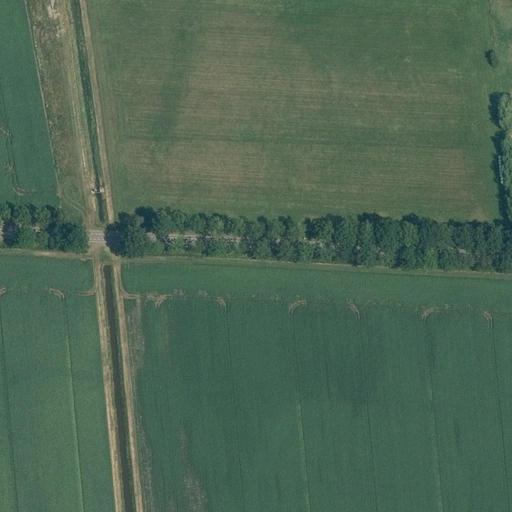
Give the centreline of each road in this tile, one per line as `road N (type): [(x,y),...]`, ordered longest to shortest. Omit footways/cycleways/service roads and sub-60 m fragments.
road 1 (tertiary): [(511,258),(0,232)]
road 2 (track): [(60,0),(93,237)]
